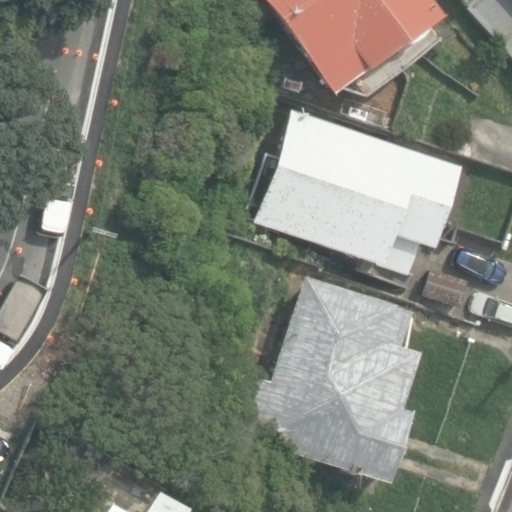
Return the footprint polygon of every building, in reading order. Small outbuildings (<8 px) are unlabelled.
[(257,0),(324,93),(361,67),(365,71),(437,20),(423,0),(257,0)] [(511,0),(473,0),(467,6),(511,58),(511,0)] [(406,73),(387,135),(454,156),(474,94),(406,73)] [(462,174),(294,118),(253,238),(421,294),(462,174)] [(249,439),(382,482),(405,412),(395,409),(412,353),(393,347),(404,312),(302,279),(269,381),(250,375),(232,432),(249,437),(249,439)] [(178,511),(180,510),(151,493),(139,511),(120,511),(104,502),(98,511),(178,511)]
